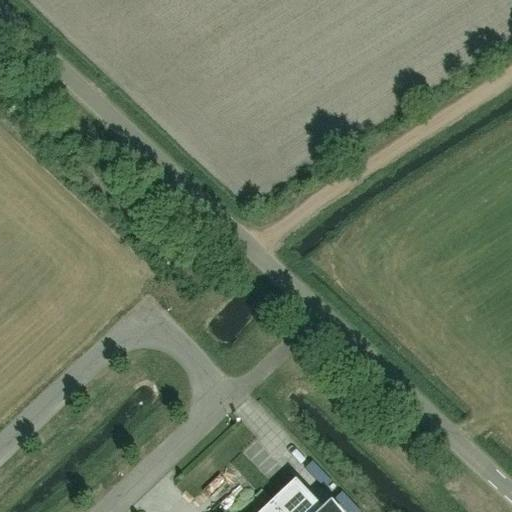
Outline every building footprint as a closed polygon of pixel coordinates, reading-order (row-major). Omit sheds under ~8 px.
[(169,376),(177,414),(188,411),(180,373),(169,376)] [(158,444),(172,429),(164,422),(151,437),(158,444)] [(301,449),(294,454),(311,476),(318,471),(301,449)] [(197,473),(207,482),(224,466),(214,456),(197,473)] [(228,503),(235,494),(230,490),(237,480),(227,472),(212,492),(228,503)] [(323,511),(295,481),(261,511),(323,511)]
